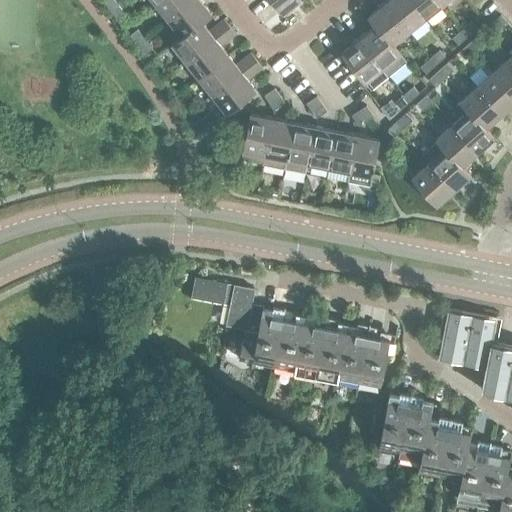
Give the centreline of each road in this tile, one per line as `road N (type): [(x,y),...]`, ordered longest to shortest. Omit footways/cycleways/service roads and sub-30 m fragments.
road 1 (tertiary): [(494,269),(184,208),(58,219),(0,240)]
road 2 (tertiary): [(0,272),(65,247),(181,232),(490,290)]
road 3 (residential): [(511,419),(413,349),(404,306),(277,278)]
